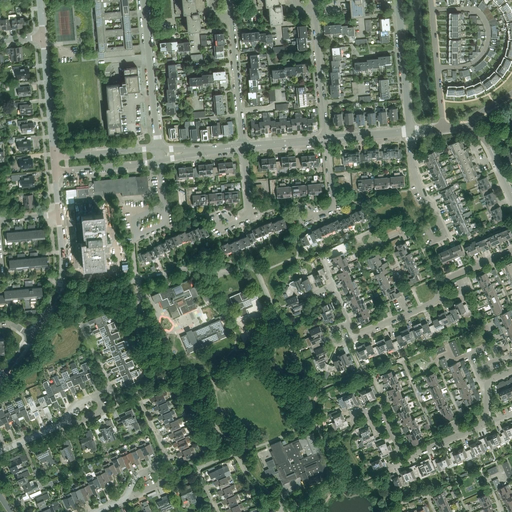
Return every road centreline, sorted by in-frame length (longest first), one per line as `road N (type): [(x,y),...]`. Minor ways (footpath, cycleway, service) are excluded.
road 1 (residential): [(158,149),(144,0)]
road 2 (residential): [(437,67),(478,59),(488,30),(475,9),(432,10)]
road 3 (residential): [(409,131),(397,0)]
road 4 (tertiary): [(30,336),(61,278),(58,214)]
road 5 (residential): [(243,144),(231,15)]
road 6 (residential): [(325,137),(314,8)]
road 7 (residential): [(486,417),(404,459),(391,427)]
road 8 (tertiary): [(53,157),(42,37)]
